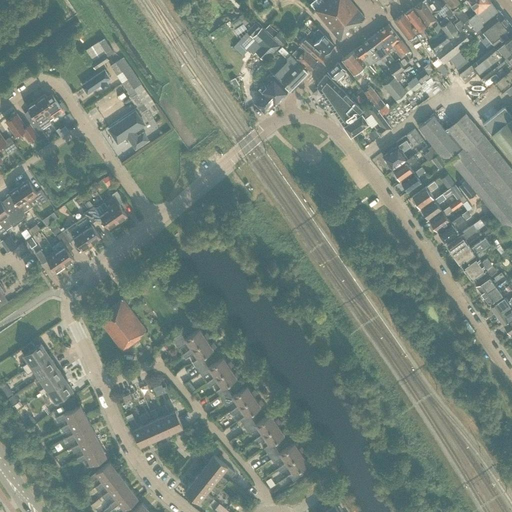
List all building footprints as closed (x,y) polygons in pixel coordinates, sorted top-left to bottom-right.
[(325,0),(314,10),(339,40),(359,24),(365,18),(350,0),(325,0)] [(443,0),(423,0),(431,11),(435,8),(441,16),(444,18),(448,15),(444,10),(446,9),(445,8),(448,6),(445,1),(443,0)] [(463,22),(491,0),(490,0),(461,0),(464,3),(462,4),(461,5),(454,10),(461,19),(463,22)] [(470,40),(482,30),(479,25),(487,18),(487,17),(497,8),(491,0),(463,22),(461,19),(454,23),(460,31),(464,35),(465,34),(470,40)] [(422,1),(414,6),(430,28),(432,27),(430,23),(435,19),(422,1)] [(449,17),(453,14),(448,6),(445,8),(446,9),(444,10),(448,15),(449,17)] [(425,25),(413,7),(405,13),(418,30),(434,50),(439,47),(449,39),(437,23),(433,27),(437,33),(432,37),(433,38),(428,42),(425,38),(429,36),(422,27),(425,25)] [(494,44),(511,30),(511,26),(497,8),(487,17),(487,18),(479,25),(482,30),(483,29),(494,44)] [(244,25),(253,18),(245,11),(238,16),(239,17),(243,23),(244,25)] [(417,30),(405,13),(394,20),(415,47),(421,42),(433,58),(431,60),(436,66),(442,61),(437,55),(434,50),(418,30),(417,30)] [(239,17),(230,23),(234,29),(243,23),(239,17)] [(448,37),(457,31),(449,20),(440,26),(448,37)] [(252,37),(261,28),(255,22),(246,31),(252,37)] [(388,24),(377,32),(383,40),(382,44),(387,51),(386,49),(390,46),(394,50),(395,49),(402,57),(406,54),(404,52),(408,49),(400,38),(400,39),(388,24)] [(293,38),(299,28),(293,25),(288,35),(293,38)] [(314,42),(325,54),(334,45),(318,28),(313,32),(319,38),(314,42)] [(265,58),(279,45),(263,29),(254,37),(262,45),(257,50),(265,58)] [(437,55),(442,61),(443,63),(470,40),(465,34),(464,35),(460,31),(449,39),(439,47),(442,51),(437,55)] [(282,45),(287,41),(279,32),(274,37),(282,45)] [(386,59),(383,54),(387,51),(382,44),(383,40),(377,32),(369,38),(376,47),(376,52),(379,57),(381,61),(383,60),(384,61),(386,59)] [(504,58),(511,68),(511,67),(511,34),(495,47),(493,45),(471,63),(470,64),(460,71),(458,73),(465,82),(478,72),(481,76),(504,58)] [(319,60),(325,54),(307,36),(300,41),(319,60)] [(104,37),(84,51),(91,61),(92,61),(104,52),(105,52),(107,56),(114,52),(104,37)] [(361,44),(374,60),(377,64),(381,61),(379,57),(376,52),(376,47),(369,38),(361,44)] [(353,50),(365,64),(373,73),(375,71),(369,63),(374,60),(361,44),(353,50)] [(309,69),(317,62),(301,45),(293,53),(309,69)] [(439,47),(434,50),(437,55),(442,51),(439,47)] [(341,59),(357,78),(362,74),(359,69),(365,64),(353,50),(341,59)] [(92,61),(91,61),(96,68),(109,59),(107,56),(105,52),(104,52),(92,61)] [(275,74),(289,88),(307,72),(295,58),(294,58),(290,54),(287,57),(287,62),(285,64),(283,63),(281,66),(281,68),(275,74)] [(122,58),(115,62),(134,89),(141,85),(122,58)] [(471,63),(467,58),(457,67),(460,71),(470,64),(471,63)] [(349,74),(339,61),(328,70),(340,82),(340,81),(345,87),(353,80),(349,74)] [(115,62),(110,65),(129,93),(134,89),(115,62)] [(383,84),(395,99),(407,90),(404,87),(398,79),(403,75),(400,71),(404,69),(398,62),(390,69),(395,76),(383,84)] [(443,74),(448,70),(442,62),(437,66),(443,74)] [(429,75),(434,71),(427,63),(422,67),(423,68),(429,75)] [(502,67),(498,70),(503,76),(507,73),(502,67)] [(416,74),(421,81),(429,75),(423,68),(416,74)] [(508,87),(511,83),(511,68),(507,73),(503,76),(493,84),(501,93),(508,87)] [(106,83),(110,81),(104,71),(81,86),(87,96),(100,87),(102,91),(109,87),(106,83)] [(274,105),(288,89),(271,72),(267,76),(270,79),(265,84),(267,86),(261,92),(264,94),(261,97),(260,96),(254,102),(265,113),(273,104),(274,105)] [(341,88),(326,74),(318,84),(318,87),(343,124),(363,109),(353,100),(341,88)] [(408,83),(404,87),(407,90),(409,94),(414,90),(408,83)] [(141,85),(134,89),(148,108),(153,116),(158,113),(152,105),(153,104),(141,85)] [(364,100),(368,105),(372,102),(372,103),(373,103),(382,114),(388,109),(370,86),(363,91),(368,97),(364,100)] [(119,87),(93,104),(99,112),(125,95),(119,87)] [(134,89),(129,93),(142,112),(148,108),(134,89)] [(36,100),(51,122),(50,119),(59,113),(60,116),(65,113),(64,111),(59,103),(58,102),(53,105),(45,94),(36,100)] [(106,125),(133,107),(127,99),(101,116),(106,125)] [(35,118),(30,121),(31,123),(37,132),(51,122),(36,100),(27,106),(35,118)] [(62,101),(59,103),(64,111),(67,109),(62,101)] [(354,118),(344,125),(351,134),(367,123),(364,117),(371,112),(381,126),(376,129),(381,135),(391,127),(381,114),(382,114),(373,103),(372,103),(354,117),(354,118)] [(504,106),(483,123),(511,158),(511,116),(511,117),(504,106)] [(148,108),(142,112),(149,122),(154,118),(153,116),(148,108)] [(135,111),(107,130),(117,146),(127,140),(135,152),(149,142),(143,133),(138,137),(135,132),(144,126),(135,111)] [(38,134),(37,132),(31,123),(26,126),(17,113),(6,120),(16,135),(22,131),(29,141),(38,134)] [(70,113),(65,116),(69,122),(74,119),(73,118),(70,113)] [(459,147),(433,115),(418,127),(446,160),(449,158),(511,234),(511,169),(483,135),(466,149),(462,144),(459,147)] [(423,138),(415,128),(406,135),(414,145),(423,138)] [(375,130),(370,134),(373,139),(379,135),(375,130)] [(8,153),(17,147),(10,137),(5,140),(0,133),(0,146),(2,144),(8,153)] [(410,144),(406,139),(383,155),(387,161),(386,164),(388,167),(391,167),(392,168),(406,157),(401,150),(410,144)] [(423,154),(427,160),(434,155),(429,149),(423,154)] [(440,167),(445,163),(439,153),(433,157),(440,167)] [(397,178),(399,178),(400,179),(412,170),(407,163),(409,162),(410,164),(416,159),(413,155),(393,170),(396,173),(395,175),(397,178)] [(407,189),(408,191),(421,182),(415,175),(417,174),(418,175),(424,170),(421,166),(401,181),(404,184),(403,187),(405,189),(407,189)] [(108,185),(115,181),(110,174),(103,179),(108,185)] [(454,183),(447,174),(440,179),(447,188),(454,183)] [(19,186),(28,200),(34,196),(38,202),(42,199),(44,203),(49,200),(43,190),(38,194),(28,180),(19,186)] [(417,205),(419,205),(420,207),(433,196),(428,190),(430,189),(431,190),(437,185),(434,180),(412,196),(415,200),(414,202),(417,205)] [(459,185),(469,198),(476,192),(466,180),(459,185)] [(425,217),(428,217),(428,218),(441,208),(436,201),(438,200),(439,202),(445,197),(446,197),(452,193),(454,195),(460,191),(455,184),(442,193),(442,192),(421,208),(424,212),(423,214),(425,217)] [(26,217),(23,212),(32,206),(28,200),(19,186),(9,192),(15,200),(10,203),(21,220),(26,217)] [(108,208),(118,222),(127,216),(119,204),(124,201),(117,190),(112,194),(117,201),(108,208)] [(429,220),(432,224),(431,226),(433,228),(435,228),(437,230),(449,220),(446,214),(466,200),(463,195),(429,220)] [(5,206),(0,199),(0,219),(0,220),(6,229),(12,225),(13,226),(21,220),(10,203),(5,206)] [(467,210),(472,207),(466,200),(462,203),(467,210)] [(94,206),(89,209),(96,220),(101,217),(109,228),(118,222),(108,208),(104,201),(96,207),(95,206),(94,207),(94,206)] [(85,215),(76,221),(82,229),(91,244),(101,237),(91,223),(96,220),(89,209),(84,213),(85,215)] [(54,212),(50,215),(53,220),(58,217),(54,212)] [(444,240),(445,242),(458,232),(453,226),(454,225),(453,224),(455,222),(456,224),(463,219),(460,215),(438,231),(440,235),(440,237),(441,240),(444,240)] [(82,250),(91,244),(82,229),(76,221),(62,231),(69,242),(74,238),(82,250)] [(49,226),(55,235),(62,231),(55,222),(49,226)] [(463,232),(447,245),(454,254),(468,243),(464,238),(476,229),(472,223),(462,231),(463,232)] [(64,245),(69,242),(62,231),(57,235),(61,240),(60,240),(59,241),(52,246),(55,251),(65,266),(74,259),(64,245)] [(17,245),(10,235),(7,237),(11,243),(6,246),(9,250),(17,245)] [(479,249),(480,250),(482,249),(490,243),(484,236),(471,247),(468,243),(454,254),(460,263),(477,251),(479,249)] [(32,237),(27,240),(32,247),(37,244),(32,237)] [(56,272),(65,266),(55,251),(46,257),(40,249),(35,253),(43,263),(47,260),(56,272)] [(462,265),(472,279),(474,278),(478,282),(490,273),(491,274),(497,270),(487,257),(482,261),(479,257),(485,252),(482,249),(480,250),(462,265)] [(489,276),(476,286),(482,294),(506,277),(502,271),(494,276),(495,278),(492,280),(489,276)] [(506,277),(482,294),(488,303),(501,293),(498,288),(500,287),(501,288),(505,285),(509,282),(506,277)] [(491,306),(497,314),(511,303),(511,296),(511,297),(510,299),(508,301),(505,297),(504,297),(504,296),(491,306)] [(123,298),(97,317),(122,350),(125,349),(126,351),(128,349),(127,347),(141,337),(139,335),(146,330),(123,298)] [(511,303),(497,314),(503,323),(511,316),(511,303)] [(179,348),(187,342),(191,348),(206,338),(209,336),(208,334),(207,334),(206,332),(203,334),(199,328),(186,337),(182,332),(172,339),(179,348)] [(210,344),(206,338),(191,348),(183,354),(186,358),(194,352),(198,358),(193,362),(198,369),(208,362),(203,355),(213,348),(216,346),(215,344),(214,344),(212,342),(210,344)] [(29,361),(22,365),(25,369),(48,354),(41,342),(35,346),(32,341),(21,348),(24,353),(24,354),(29,361)] [(48,354),(25,369),(27,373),(34,369),(40,377),(56,366),(48,354)] [(211,371),(215,377),(230,367),(233,365),(232,362),(231,363),(229,361),(227,362),(223,356),(209,365),(208,362),(198,369),(203,377),(211,371)] [(45,385),(39,390),(41,394),(65,378),(56,366),(40,377),(45,385)] [(221,398),(231,391),(226,384),(237,377),(240,375),(238,372),(237,373),(236,371),(234,372),(230,367),(215,377),(206,382),(209,386),(218,381),(222,387),(216,390),(221,398)] [(65,378),(41,394),(44,398),(51,393),(55,400),(72,389),(65,378)] [(235,399),(239,405),(254,395),(257,393),(255,391),(254,392),(253,389),(251,391),(247,385),(233,394),(231,391),(221,398),(226,405),(235,399)] [(233,415),(241,409),(245,415),(240,419),(245,426),(255,420),(250,412),(260,405),(263,403),(262,401),(261,401),(260,399),(257,401),(254,395),(239,405),(230,411),(233,415)] [(58,422),(67,417),(69,423),(70,423),(85,415),(80,404),(64,412),(64,413),(56,417),(58,422)] [(165,415),(172,431),(182,426),(175,410),(169,413),(165,404),(160,406),(164,415),(165,415)] [(154,419),(161,435),(172,431),(165,415),(164,415),(159,417),(155,408),(150,410),(154,419)] [(144,424),(151,440),(161,435),(154,419),(148,422),(144,413),(140,415),(144,424)] [(258,428),(262,434),(277,424),(280,422),(279,420),(278,420),(277,418),(274,419),(270,413),(257,422),(255,420),(245,426),(250,434),(258,428)] [(72,427),(75,433),(90,425),(85,415),(70,423),(69,423),(61,427),(63,432),(72,427)] [(133,429),(140,445),(151,440),(144,424),(138,427),(134,418),(129,420),(133,429)] [(281,429),(277,424),(262,434),(254,439),(257,444),(265,438),(269,444),(264,447),(269,455),(279,448),(274,441),(284,434),(287,432),(286,429),(285,430),(283,428),(281,429)] [(75,433),(66,437),(68,442),(77,437),(80,443),(96,435),(90,425),(75,433)] [(74,452),(82,448),(85,453),(101,445),(96,435),(80,443),(71,447),(74,452)] [(282,456),(286,462),(301,452),(304,450),(303,448),(302,449),(300,446),(298,448),(294,442),(281,451),(279,448),(269,455),(274,462),(282,456)] [(85,453),(76,458),(79,462),(88,458),(91,464),(106,455),(101,445),(85,453)] [(286,462),(277,468),(280,472),(289,466),(293,472),(289,474),(293,480),(303,473),(299,468),(308,463),(308,462),(311,460),(309,458),(308,459),(307,456),(305,458),(301,452),(286,462)] [(220,474),(224,470),(232,476),(235,472),(227,465),(214,454),(206,464),(220,474)] [(91,482),(99,476),(103,481),(117,470),(110,461),(96,471),(96,472),(88,478),(91,482)] [(213,483),(217,478),(225,485),(228,481),(220,474),(206,464),(199,472),(213,483)] [(103,481),(95,487),(98,491),(106,485),(110,490),(124,479),(117,470),(103,481)] [(206,492),(210,487),(217,493),(221,489),(213,483),(199,472),(192,481),(206,492)] [(110,490),(102,496),(105,500),(113,494),(117,499),(131,488),(124,479),(110,490)] [(210,502),(214,498),(206,492),(192,481),(185,490),(198,501),(203,496),(210,502)] [(117,499),(109,505),(112,509),(120,503),(124,508),(138,497),(131,488),(117,499)] [(99,498),(90,505),(93,509),(102,502),(99,498)] [(148,511),(150,511),(142,502),(131,511),(148,511)]
